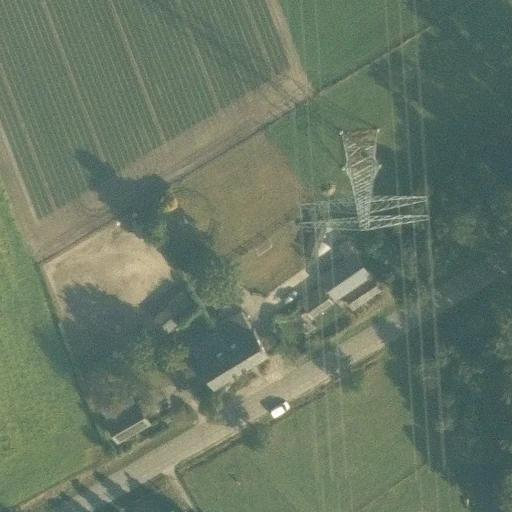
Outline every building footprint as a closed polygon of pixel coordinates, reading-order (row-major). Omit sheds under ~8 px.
[(313,224),(304,249),(315,253),(324,228),(313,224)] [(343,238),(336,243),(345,258),(353,253),(343,238)] [(335,298),(370,275),(354,252),(353,253),(345,258),(320,275),(335,298)] [(370,275),(343,294),(353,307),(380,289),(370,275)] [(320,285),(307,294),(319,313),(333,303),(320,285)] [(168,329),(195,304),(181,290),(155,315),(168,329)] [(241,368),(268,351),(241,310),(216,326),(219,333),(225,343),(241,368)] [(241,368),(225,343),(199,359),(213,384),(241,368)] [(137,399),(104,418),(118,441),(151,421),(137,399)]
